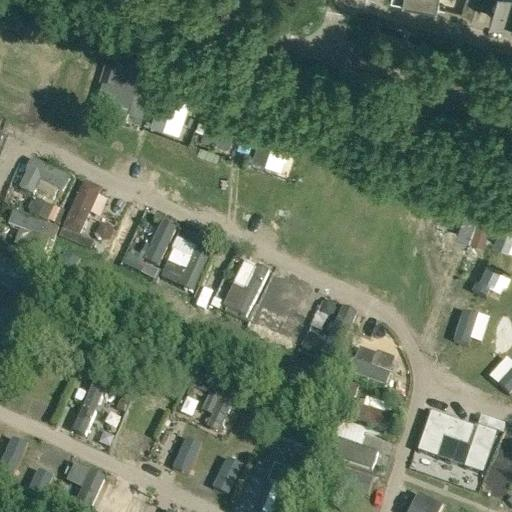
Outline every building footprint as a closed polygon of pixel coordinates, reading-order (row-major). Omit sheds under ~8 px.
[(436,7),(437,0),(391,0),(444,10),(445,9),(436,7)] [(478,0),(465,0),(461,14),(472,18),(478,0)] [(511,0),(495,0),(490,19),(511,25),(511,0)] [(22,32),(6,80),(40,91),(56,43),(22,32)] [(70,48),(62,89),(104,97),(111,66),(99,64),(101,55),(70,48)] [(133,118),(147,122),(157,90),(112,77),(101,114),(112,118),(115,105),(135,111),(133,118)] [(188,126),(198,130),(206,110),(166,95),(155,124),(184,135),(188,126)] [(210,105),(199,132),(251,153),(259,133),(243,126),(246,119),(210,105)] [(268,131),(258,160),(288,170),(298,141),(268,131)] [(303,176),(330,186),(341,154),(314,145),(303,176)] [(26,185),(41,192),(46,182),(72,194),(79,178),(39,158),(26,185)] [(380,205),(386,184),(358,176),(352,197),(380,205)] [(91,181),(79,207),(97,215),(109,189),(91,181)] [(428,227),(438,199),(410,189),(400,217),(428,227)] [(462,230),(467,203),(452,201),(447,228),(462,230)] [(493,245),(500,209),(472,203),(465,239),(493,245)] [(17,214),(13,234),(44,241),(48,222),(17,214)] [(508,252),(511,240),(511,216),(508,215),(495,247),(508,252)] [(160,280),(185,229),(169,221),(156,247),(141,240),(128,264),(160,280)] [(201,294),(216,254),(182,241),(167,281),(201,294)] [(80,261),(65,250),(46,278),(62,288),(80,261)] [(237,255),(217,306),(229,311),(249,260),(237,255)] [(25,282),(0,262),(0,283),(15,295),(25,282)] [(247,262),(231,315),(258,323),(275,271),(247,262)] [(281,319),(294,289),(283,284),(269,314),(281,319)] [(296,285),(280,337),(295,341),(310,289),(296,285)] [(333,344),(321,340),(319,344),(313,342),(311,348),(347,361),(365,313),(346,306),(333,344)] [(10,314),(0,309),(0,328),(4,330),(10,314)] [(511,348),(482,333),(462,373),(511,399),(511,348)] [(392,387),(402,360),(370,348),(359,375),(392,387)] [(0,352),(0,373),(11,364),(0,352)] [(92,438),(112,392),(97,386),(77,432),(92,438)] [(215,392),(209,413),(216,415),(212,428),(227,432),(237,398),(215,392)] [(147,425),(160,431),(169,408),(143,397),(125,442),(138,447),(147,425)] [(370,398),(362,421),(391,430),(399,408),(370,398)] [(488,417),(485,427),(438,413),(426,454),(493,474),(508,423),(488,417)] [(380,471),(387,449),(379,447),(383,436),(352,426),(341,458),(380,471)] [(27,445),(11,438),(0,461),(0,469),(13,476),(27,445)] [(202,445),(185,438),(172,469),(189,476),(202,445)] [(508,487),(511,472),(511,452),(506,451),(496,484),(508,487)] [(243,466),(227,457),(211,487),(227,496),(243,466)] [(247,506),(262,511),(282,511),(292,489),(301,493),(308,477),(266,460),(247,506)] [(88,488),(79,509),(85,511),(100,511),(114,477),(81,464),(74,482),(88,488)] [(372,478),(340,468),(334,485),(367,495),(372,478)] [(54,477),(38,469),(23,500),(39,507),(54,477)] [(122,487),(112,511),(152,511),(157,501),(122,487)] [(440,511),(443,508),(418,495),(409,511),(440,511)]
